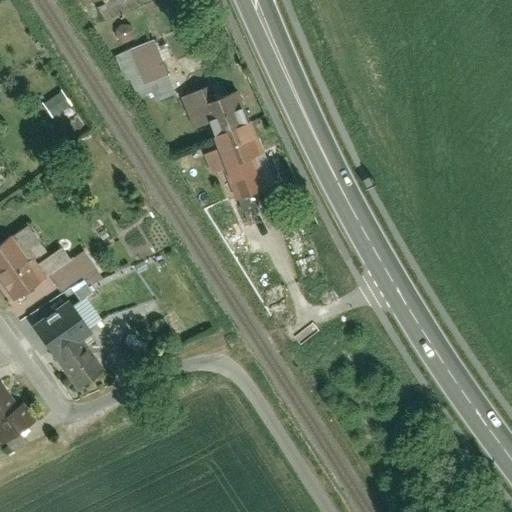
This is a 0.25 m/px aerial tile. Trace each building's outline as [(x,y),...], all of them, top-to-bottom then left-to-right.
[(145,85),(168,76),(153,41),(130,50),(145,85)] [(204,88),(180,98),(186,113),(210,103),(204,88)] [(62,91),(44,104),(54,117),(72,104),(62,91)] [(218,136),(251,123),(239,93),(206,106),(218,136)] [(218,136),(214,138),(219,149),(204,155),(212,174),(264,153),(251,123),(218,136)] [(226,169),(239,201),(269,189),(256,157),(226,169)] [(258,195),(239,202),(248,226),(267,218),(258,195)] [(0,284),(13,302),(42,280),(29,262),(45,252),(26,226),(0,244),(0,284)] [(80,280),(65,290),(80,311),(95,300),(80,280)] [(64,289),(50,299),(67,323),(81,313),(80,311),(65,290),(64,289)] [(50,299),(27,316),(45,340),(67,323),(50,299)] [(67,323),(45,340),(52,350),(75,334),(67,323)] [(76,391),(104,370),(77,334),(49,354),(76,391)] [(22,404),(18,407),(0,383),(0,445),(1,447),(35,422),(22,404)]
